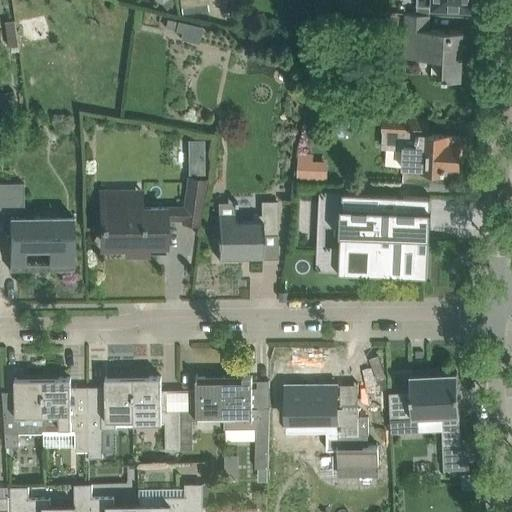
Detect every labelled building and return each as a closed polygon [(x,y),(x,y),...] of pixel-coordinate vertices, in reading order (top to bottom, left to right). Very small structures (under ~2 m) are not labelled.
[(429,29),(430,13),(406,13),(405,43),(421,43),(420,57),(444,58),(443,78),(462,79),(464,30),(429,29)] [(203,26),(177,21),(167,18),(165,27),(175,29),(175,31),(181,32),(179,39),(199,43),(203,26)] [(333,35),(329,47),(338,50),(342,38),(333,35)] [(330,83),(318,81),(315,97),(328,99),(330,83)] [(326,113),(315,115),(316,130),(328,128),(326,113)] [(422,167),(426,167),(446,169),(446,166),(458,166),(460,135),(427,133),(428,118),(408,117),(383,117),(382,130),(383,130),(382,147),(405,148),(405,166),(422,167)] [(203,147),(203,140),(189,140),(189,148),(203,147)] [(312,159),(312,158),(299,157),(298,177),(311,177),(312,159)] [(141,200),(101,200),(101,207),(101,209),(101,229),(105,229),(105,245),(126,245),(126,252),(148,252),(148,240),(164,241),(164,252),(165,252),(165,218),(183,218),(183,221),(198,223),(201,223),(204,204),(207,179),(190,177),(185,207),(165,207),(142,207),(141,207),(141,200)] [(74,269),(74,238),(73,216),(24,216),(24,182),(0,182),(0,212),(9,212),(10,269),(26,269),(25,240),(49,240),(49,269),(74,269)] [(320,190),(318,224),(340,225),(340,233),(341,233),(371,235),(369,274),(428,277),(429,237),(431,208),(431,196),(343,192),(320,190)] [(254,214),(254,221),(233,221),(233,214),(217,215),(216,215),(217,241),(219,241),(219,259),(220,259),(220,258),(243,258),(243,248),(250,248),(250,252),(262,252),(262,259),(263,259),(263,235),(278,235),(278,215),(277,201),(260,201),(260,214),(254,214)] [(446,469),(446,468),(445,445),(461,444),(458,370),(410,373),(411,390),(390,391),(392,431),(393,431),(393,425),(414,424),(414,416),(442,415),(444,469),(446,469)] [(256,419),(256,447),(255,467),(269,467),(269,447),(270,447),(271,426),(271,406),(253,406),(253,374),(243,374),(243,375),(223,375),(224,418),(252,417),(252,419),(256,419)] [(88,394),(87,394),(88,449),(102,449),(102,428),(117,428),(117,420),(134,419),(134,422),(133,375),(106,376),(106,391),(90,391),(89,386),(88,386),(88,394)] [(133,375),(134,422),(165,421),(165,449),(179,449),(179,408),(168,408),(168,391),(162,391),(162,375),(133,375)] [(189,407),(179,408),(179,449),(193,448),(193,419),(199,419),(199,418),(224,418),(223,375),(197,375),(197,391),(189,391),(189,407)] [(3,393),(7,445),(19,445),(19,431),(43,431),(42,376),(15,376),(16,393),(3,393)] [(71,376),(42,376),(43,431),(72,430),(72,420),(75,420),(76,450),(88,449),(87,394),(72,394),(71,376)] [(322,383),(287,383),(287,403),(287,419),(309,419),(332,418),(332,434),(326,434),(327,448),(338,448),(338,465),(377,465),(377,445),(369,446),(369,436),(369,416),(359,416),(359,407),(337,407),(337,382),(322,383)] [(239,479),(239,453),(225,453),(225,480),(239,479)] [(139,511),(139,503),(115,503),(115,496),(93,496),(93,482),(75,483),(75,504),(77,504),(76,511),(139,511)] [(185,482),(185,486),(186,495),(164,495),(164,503),(139,503),(139,511),(203,511),(203,482),(185,482)] [(11,485),(11,495),(11,511),(76,511),(77,504),(75,504),(51,504),(51,497),(29,497),(29,484),(11,485)] [(0,508),(9,508),(9,499),(9,495),(0,495),(0,508)]
